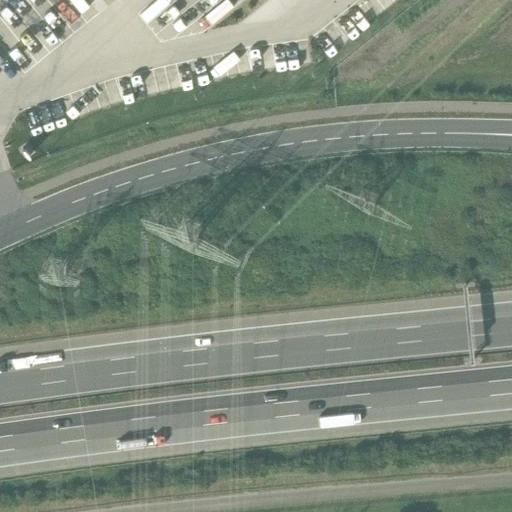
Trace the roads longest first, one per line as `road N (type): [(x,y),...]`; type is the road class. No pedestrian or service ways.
road 1 (unclassified): [(0,235),(134,181),(218,158),(320,141),(511,137)]
road 2 (motorway): [(0,457),(511,398)]
road 3 (motorway): [(511,329),(0,385)]
road 4 (track): [(511,477),(179,511)]
